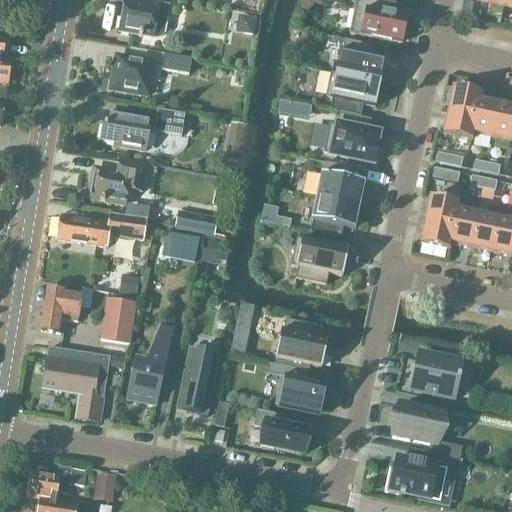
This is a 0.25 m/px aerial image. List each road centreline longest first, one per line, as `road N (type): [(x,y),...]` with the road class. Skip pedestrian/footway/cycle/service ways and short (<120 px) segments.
road 1 (tertiary): [(0,373),(62,2)]
road 2 (residential): [(343,497),(0,432)]
road 3 (residential): [(434,46),(385,276)]
road 4 (residential): [(385,276),(343,497)]
road 5 (residential): [(385,276),(511,302)]
